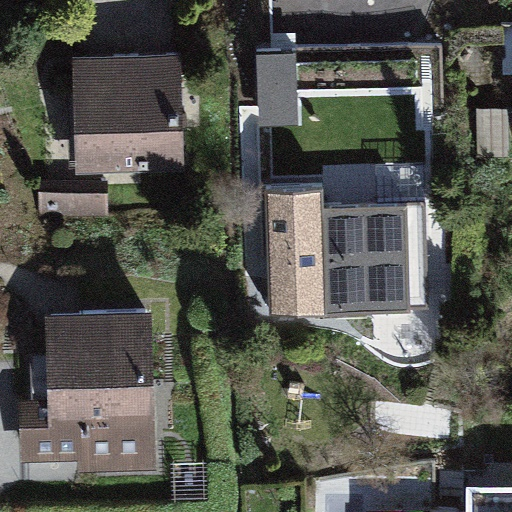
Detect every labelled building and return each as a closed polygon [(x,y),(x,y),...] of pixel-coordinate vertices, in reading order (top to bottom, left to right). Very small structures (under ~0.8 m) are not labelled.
[(182,51),(74,54),(76,170),(185,168),(182,51)] [(284,178),(260,179),(262,312),(317,311),(317,316),(429,314),(427,197),(345,198),(345,168),(294,169),(284,178)] [(108,178),(40,180),(40,216),(109,215),(108,178)] [(153,309),(46,312),(49,398),(20,399),(22,461),(79,459),(79,472),(158,469),(153,309)] [(467,509),(367,510),(366,511),(511,511),(511,482),(467,482),(467,509)]
